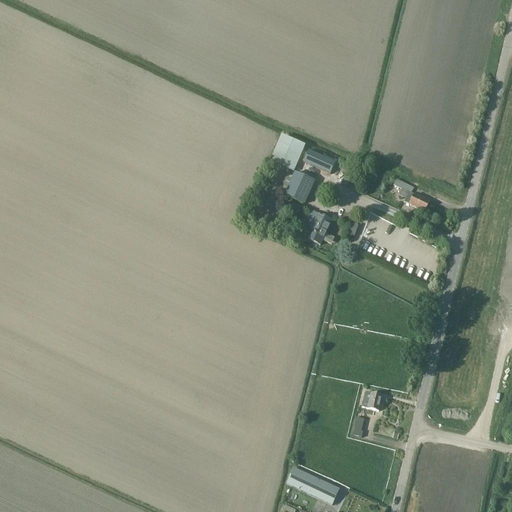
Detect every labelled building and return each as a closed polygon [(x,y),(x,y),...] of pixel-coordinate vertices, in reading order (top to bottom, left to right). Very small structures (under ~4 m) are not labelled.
[(295,172),(306,145),(282,135),(271,162),(295,172)] [(308,151),(303,163),(330,175),(329,174),(334,164),(335,164),(308,151)] [(347,169),(341,185),(347,187),(353,172),(347,169)] [(289,171),(283,185),(283,186),(288,189),(285,196),(304,205),(313,182),(289,171)] [(411,194),(414,188),(396,181),(394,186),(401,190),(399,196),(405,199),(404,204),(409,206),(425,214),(430,203),(411,194)] [(311,212),(310,214),(309,218),(310,219),(307,226),(312,228),(307,240),(321,246),(332,222),(311,212)] [(342,219),(342,220),(349,224),(352,217),(350,216),(345,214),(342,219)] [(328,234),(324,240),(333,244),(336,238),(328,234)] [(378,412),(382,397),(365,393),(362,408),(368,409),(367,409),(378,412)] [(361,432),(364,420),(355,418),(350,436),(361,438),(363,433),(361,432)] [(294,469),(286,485),(332,507),(340,490),(294,469)]
